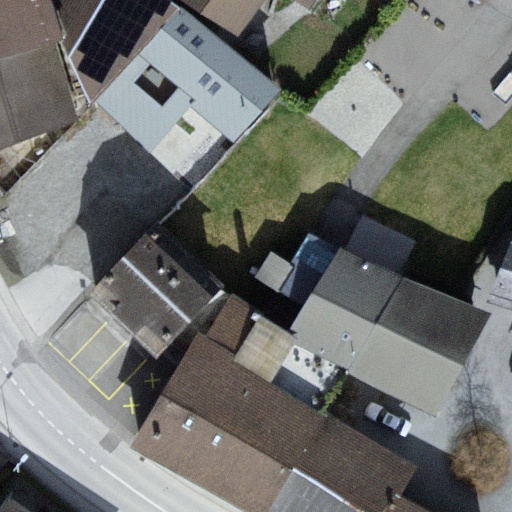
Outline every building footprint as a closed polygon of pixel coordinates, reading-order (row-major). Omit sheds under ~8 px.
[(0,0),(0,156),(82,126),(75,56),(88,48),(69,0),(0,0)] [(69,0),(88,48),(75,56),(103,115),(178,0),(69,0)] [(332,0),(188,0),(241,43),(274,0),(298,0),(323,17),(332,0)] [(167,233),(103,299),(171,366),(235,302),(167,233)] [(347,251),(300,339),(358,377),(449,431),(493,325),(347,251)] [(511,269),(496,313),(511,318),(511,269)] [(204,350),(148,444),(263,511),(398,511),(403,504),(421,478),(204,350)]
